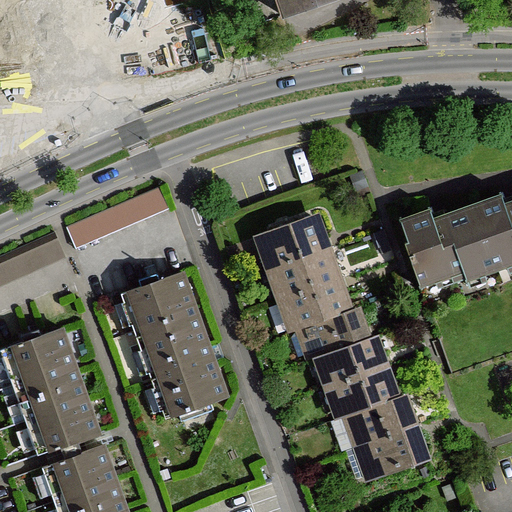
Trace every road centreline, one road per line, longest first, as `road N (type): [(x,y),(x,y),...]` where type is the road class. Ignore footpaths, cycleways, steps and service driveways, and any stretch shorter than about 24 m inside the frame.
road 1 (secondary): [(511,61),(401,64),(269,88),(175,116),(0,194)]
road 2 (residential): [(302,511),(175,152)]
road 3 (unknown): [(76,93),(172,86),(323,49),(448,35)]
road 4 (secondary): [(175,152),(325,107),(511,93)]
road 5 (secondary): [(0,228),(175,152)]
